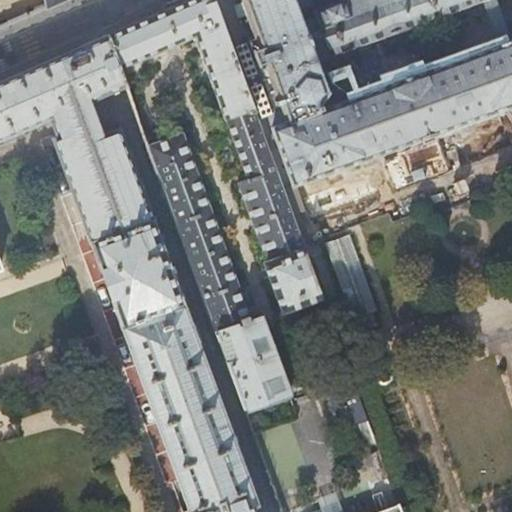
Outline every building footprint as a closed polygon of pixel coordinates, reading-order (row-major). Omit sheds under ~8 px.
[(44,0),(46,9),(66,0),(44,0)] [(320,288),(308,257),(297,226),(289,206),(214,0),(189,0),(186,1),(170,8),(137,22),(108,35),(121,68),(196,36),(226,118),(229,117),(249,178),(239,181),(268,262),(267,262),(284,310),(323,296),(320,288)] [(495,0),(242,0),(259,46),(254,48),(259,63),(250,66),(272,126),(293,183),(422,136),(511,103),(511,39),(510,40),(505,26),(495,0)] [(4,80),(0,81),(0,511),(255,511),(253,506),(258,504),(120,128),(103,134),(91,100),(127,85),(121,68),(108,35),(4,80)] [(149,145),(245,408),(290,392),(261,316),(250,320),(183,133),(149,145)] [(301,202),(289,206),(297,226),(309,222),(301,202)] [(358,319),(363,333),(379,326),(375,313),(378,311),(350,234),(325,243),(354,320),(358,319)] [(323,251),(308,257),(320,288),(334,283),(323,251)] [(361,426),(359,421),(367,418),(352,376),(351,375),(327,385),(342,427),(350,424),(352,430),(361,426)]
